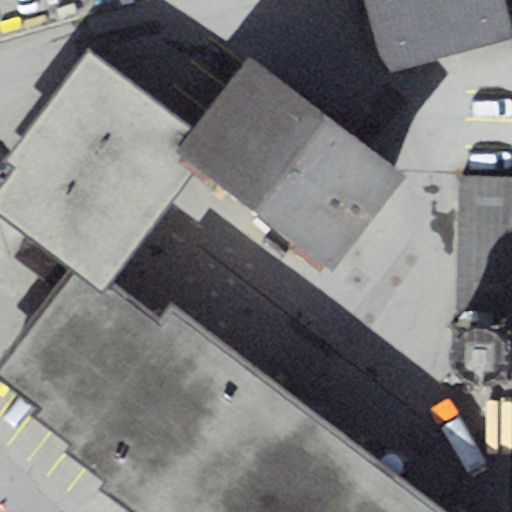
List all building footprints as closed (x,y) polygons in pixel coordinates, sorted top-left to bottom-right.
[(366,0),(384,71),(511,39),(501,0),(366,0)] [(174,149),(191,127),(88,49),(4,159),(14,166),(0,184),(0,214),(69,267),(102,292),(111,280),(198,167),(174,149)] [(404,176),(248,54),(191,127),(174,149),(198,167),(330,270),(404,176)] [(511,178),(459,177),(456,253),(453,317),(511,319),(511,178)] [(448,511),(170,304),(157,318),(111,280),(102,292),(69,267),(0,358),(0,379),(35,406),(29,413),(71,446),(65,453),(103,482),(98,487),(129,511),(448,511)]
